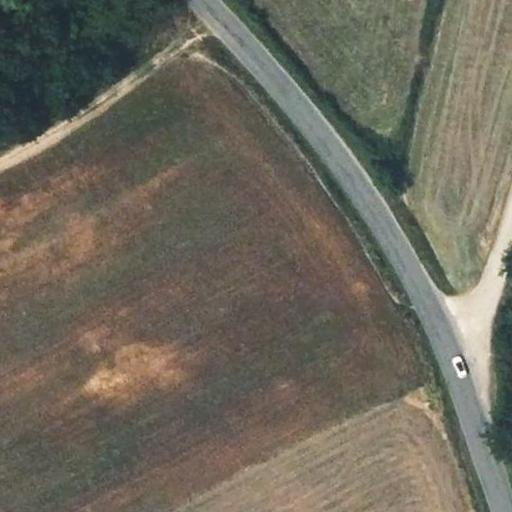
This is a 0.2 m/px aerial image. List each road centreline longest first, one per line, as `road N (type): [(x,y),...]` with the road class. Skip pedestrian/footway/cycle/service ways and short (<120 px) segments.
road 1 (tertiary): [(200,0),(387,227),(511,499)]
road 2 (track): [(511,226),(468,391)]
